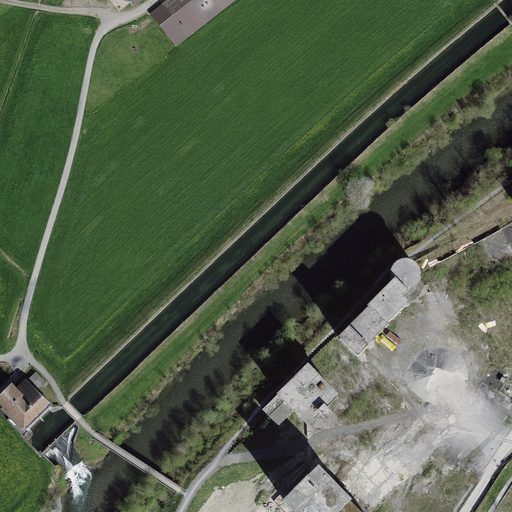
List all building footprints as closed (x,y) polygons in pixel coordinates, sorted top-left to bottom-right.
[(167,0),(150,14),(177,48),(235,0),(167,0)] [(338,338),(358,358),(410,303),(428,293),(421,279),(421,272),(418,266),(415,262),(410,260),(404,260),(399,262),(395,264),(391,269),(390,275),(390,279),(391,282),(338,338)] [(339,395),(309,367),(281,396),(310,424),(339,395)] [(3,393),(0,396),(0,404),(23,428),(32,419),(49,401),(26,379),(17,388),(12,383),(3,393)] [(318,468),(283,501),(293,511),(359,511),(351,503),(353,501),(318,468)]
